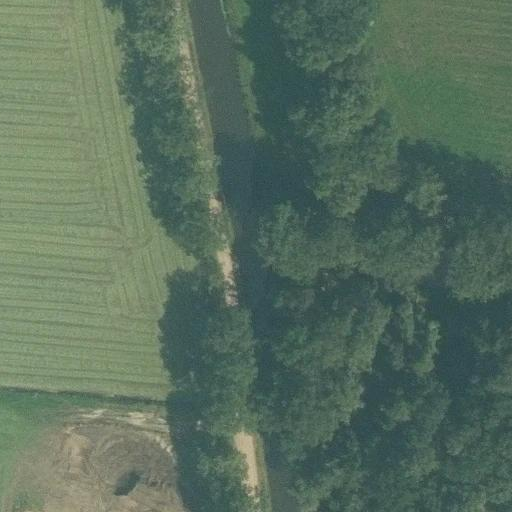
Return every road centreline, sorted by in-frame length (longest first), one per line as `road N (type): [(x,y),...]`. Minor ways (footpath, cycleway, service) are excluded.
road 1 (track): [(255,511),(237,332),(172,0)]
road 2 (track): [(342,0),(351,149),(324,231)]
